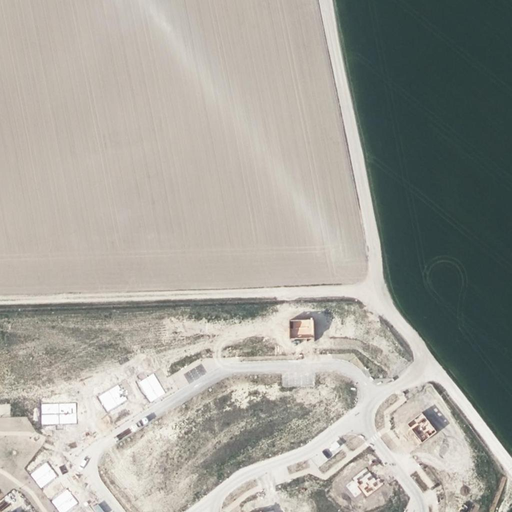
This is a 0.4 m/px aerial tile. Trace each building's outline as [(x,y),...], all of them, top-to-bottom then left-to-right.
[(314,319),(290,320),(290,339),(302,338),(306,338),(306,342),(315,341),(314,319)] [(201,365),(185,374),(189,382),(206,372),(201,365)] [(155,375),(140,384),(151,403),(159,398),(166,393),(155,375)] [(128,400),(119,384),(98,397),(108,412),(119,406),(128,400)] [(76,403),(41,404),(42,425),(60,425),(77,424),(76,403)] [(422,412),(407,423),(414,433),(417,436),(414,439),(419,445),(437,431),(422,412)] [(52,469),(47,462),(30,475),(41,489),(58,476),(52,469)] [(466,463),(449,476),(455,484),(458,481),(461,486),(467,493),(481,482),(466,463)] [(366,467),(351,479),(366,498),(384,485),(379,478),(376,480),(373,477),(366,467)] [(73,495),(68,488),(51,502),(58,511),(66,511),(79,503),(73,495)] [(454,511),(473,511),(476,504),(467,501),(459,502),(455,511),(454,511)]
